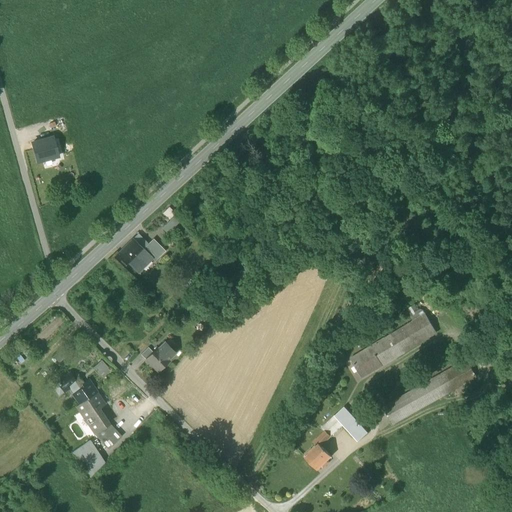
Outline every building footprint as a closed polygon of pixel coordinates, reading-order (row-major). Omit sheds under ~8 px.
[(75,15),(91,10),(89,2),(73,8),(75,15)] [(112,4),(38,28),(41,38),(115,15),(112,4)] [(50,137),(67,131),(63,118),(46,123),(50,137)] [(54,137),(32,144),(37,162),(59,156),(54,137)] [(163,213),(169,221),(175,215),(169,208),(163,213)] [(181,221),(175,215),(169,221),(162,229),(168,234),(181,221)] [(142,250),(142,251),(149,245),(138,233),(132,239),(142,250)] [(118,253),(137,272),(151,258),(155,261),(160,256),(149,245),(142,251),(142,250),(132,239),(118,253)] [(149,245),(160,256),(165,252),(154,240),(149,245)] [(192,274),(185,281),(193,289),(200,282),(192,274)] [(413,322),(425,314),(423,310),(417,308),(415,305),(406,310),(413,322)] [(413,322),(385,338),(396,357),(436,333),(425,314),(413,322)] [(74,345),(77,351),(86,346),(83,341),(82,341),(79,336),(73,339),(76,344),(74,345)] [(386,364),(396,357),(385,338),(374,345),(386,364)] [(165,343),(158,350),(157,350),(154,353),(146,360),(150,365),(151,364),(158,372),(169,362),(168,361),(175,354),(165,343)] [(351,359),(362,378),(386,364),(374,345),(351,359)] [(64,346),(53,357),(59,363),(64,358),(64,357),(70,352),(64,346)] [(146,360),(154,353),(148,347),(141,355),(146,360)] [(341,359),(336,362),(340,368),(345,365),(341,359)] [(383,407),(393,425),(476,377),(467,360),(383,407)] [(95,371),(99,375),(106,368),(106,367),(100,362),(93,369),(95,371)] [(58,382),(58,383),(62,390),(65,388),(67,386),(69,388),(71,389),(74,393),(72,395),(79,404),(96,393),(88,380),(83,383),(78,376),(74,379),(70,374),(58,382)] [(67,390),(65,388),(62,390),(58,383),(53,386),(59,395),(67,390)] [(78,405),(82,411),(91,405),(95,411),(99,409),(105,405),(96,393),(79,404),(78,405)] [(80,412),(95,434),(109,424),(99,409),(95,411),(91,405),(82,411),(80,412)] [(335,416),(340,421),(349,414),(343,408),(335,416)] [(358,424),(349,414),(340,421),(340,422),(343,425),(350,432),(358,424)] [(325,431),(331,436),(343,425),(340,422),(340,421),(335,416),(322,428),(325,431)] [(121,436),(109,424),(95,434),(109,448),(121,436)] [(350,432),(358,441),(367,434),(358,424),(350,432)] [(313,443),(316,446),(318,443),(321,446),(331,436),(325,431),(313,443)] [(90,441),(72,453),(91,477),(105,462),(90,441)] [(331,456),(321,446),(318,443),(316,446),(305,457),(317,469),(321,466),(323,468),(329,462),(327,460),(331,456)]
